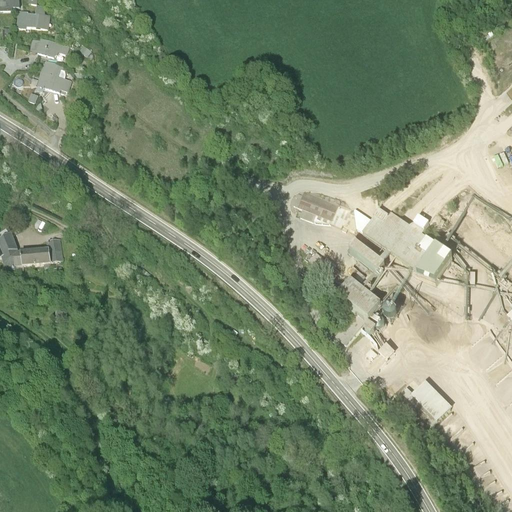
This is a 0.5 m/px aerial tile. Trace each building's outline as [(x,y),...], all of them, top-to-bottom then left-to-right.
[(13,0),(0,0),(0,13),(20,11),(19,0),(14,1),(13,0)] [(30,0),(27,7),(37,8),(37,0),(30,0)] [(28,16),(19,15),(17,33),(49,34),(51,19),(45,18),(46,10),(37,9),(36,19),(28,18),(28,16)] [(12,45),(12,36),(4,36),(3,45),(12,45)] [(56,58),(58,50),(42,45),(38,59),(55,64),(56,58)] [(58,50),(56,58),(68,61),(70,53),(58,50)] [(44,80),(53,83),(56,71),(57,70),(48,68),(44,80)] [(62,75),(56,71),(53,83),(63,86),(66,76),(62,75)] [(53,83),(44,80),(41,95),(61,101),(65,86),(63,86),(53,83)] [(32,112),(36,104),(30,101),(26,109),(32,112)] [(496,175),(509,170),(504,158),(491,163),(496,175)] [(315,227),(332,232),(338,214),(304,203),(302,208),(298,206),(294,219),(302,221),(299,230),(312,235),(315,227)] [(28,226),(30,220),(21,216),(18,222),(28,226)] [(380,227),(366,249),(435,294),(453,268),(436,257),(436,258),(423,249),(430,238),(420,231),(415,239),(414,238),(412,241),(393,229),(390,234),(380,227)] [(12,236),(8,231),(0,236),(0,242),(0,243),(12,236)] [(18,254),(12,236),(0,243),(0,248),(4,259),(18,254)] [(49,254),(51,268),(63,265),(60,243),(47,245),(49,254)] [(18,256),(18,254),(4,259),(0,261),(4,268),(10,273),(14,273),(13,270),(22,270),(21,256),(18,256)] [(49,254),(21,256),(22,270),(51,268),(49,254)] [(357,257),(351,265),(380,288),(386,280),(357,257)] [(310,277),(317,283),(325,273),(318,268),(310,277)] [(328,272),(318,285),(327,292),(329,290),(334,294),(341,285),(336,281),(337,279),(328,272)] [(334,307),(340,312),(353,294),(347,289),(334,307)] [(353,294),(340,312),(355,323),(366,332),(369,334),(370,335),(383,317),(353,294)] [(355,323),(337,347),(348,356),(366,332),(355,323)] [(369,334),(363,341),(370,346),(376,339),(370,335),(369,334)] [(387,352),(380,361),(388,368),(395,359),(387,352)] [(372,356),(367,362),(373,367),(378,361),(372,356)] [(452,415),(426,389),(413,401),(408,395),(401,401),(407,407),(400,414),(426,440),(452,415)] [(493,508),(506,500),(493,477),(491,479),(483,464),(468,472),(470,476),(473,475),(481,490),(483,489),(493,508)]
